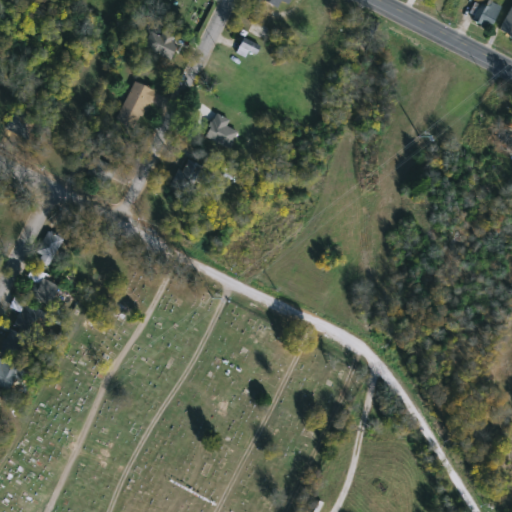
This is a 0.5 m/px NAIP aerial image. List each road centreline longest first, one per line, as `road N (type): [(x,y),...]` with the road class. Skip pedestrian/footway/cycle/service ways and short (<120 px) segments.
road 1 (residential): [(476,511),(392,383),(358,347),(51,188)]
road 2 (residential): [(50,511),(185,259)]
road 3 (residential): [(121,224),(230,0)]
road 4 (residential): [(328,511),(352,470),(369,405),(369,356)]
road 5 (primary): [(373,0),(511,73)]
